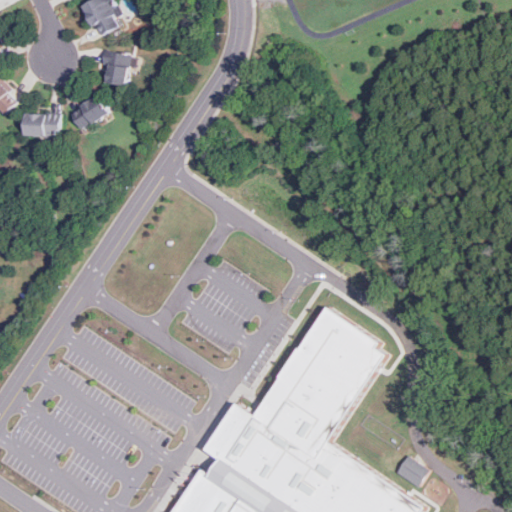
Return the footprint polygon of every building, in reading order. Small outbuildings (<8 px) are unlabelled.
[(92,0),(86,3),(102,35),(128,22),(116,0),(92,0)] [(129,84),(132,65),(139,66),(141,55),(108,50),(106,63),(112,64),(109,81),(129,84)] [(0,107),(6,114),(21,101),(0,78),(0,107)] [(84,128),(113,112),(103,95),(74,110),(84,128)] [(28,134),(63,135),(64,113),(29,112),(28,134)] [(333,306),(385,341),(382,347),(393,354),(335,441),(432,507),(428,511),(177,511),(207,468),(216,474),(225,459),(211,450),(242,402),(261,414),(333,306)] [(422,486),(434,469),(412,454),(400,471),(422,486)]
